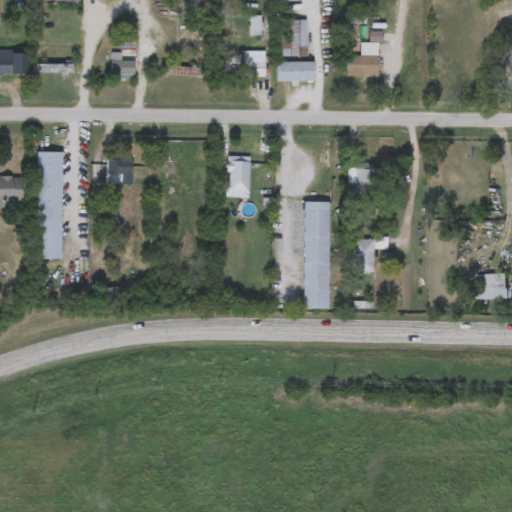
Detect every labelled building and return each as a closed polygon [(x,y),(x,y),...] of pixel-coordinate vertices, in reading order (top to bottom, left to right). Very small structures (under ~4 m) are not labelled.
[(209,0),(209,10),(188,10),(188,0),(209,0)] [(234,34),(234,14),(260,14),(260,34),(234,34)] [(304,18),(304,55),(279,55),(279,18),(304,18)] [(377,74),(345,74),(345,54),(359,54),(359,41),(377,41),(377,74)] [(26,73),(0,73),(0,49),(26,49),(26,73)] [(133,51),(133,74),(109,74),(109,51),(133,51)] [(264,74),(241,74),(241,58),(264,58),(264,74)] [(276,60),(312,60),(312,79),(276,79),(276,60)] [(35,72),(35,62),(71,62),(71,72),(35,72)] [(60,257),(35,257),(35,149),(60,149),(60,257)] [(247,195),(225,195),(225,154),(247,154),(247,195)] [(129,183),(104,181),(106,155),(131,157),(129,183)] [(348,190),(348,166),(374,166),(374,183),(363,183),(363,190),(348,190)] [(0,174),(20,174),(20,201),(0,201),(0,174)] [(301,307),(302,200),(327,200),(327,307),(301,307)] [(28,255),(14,255),(14,227),(28,227),(28,255)] [(371,270),(351,270),(351,236),(385,236),(385,247),(371,247),(371,270)] [(473,272),(505,272),(505,296),(473,296),(473,272)]
